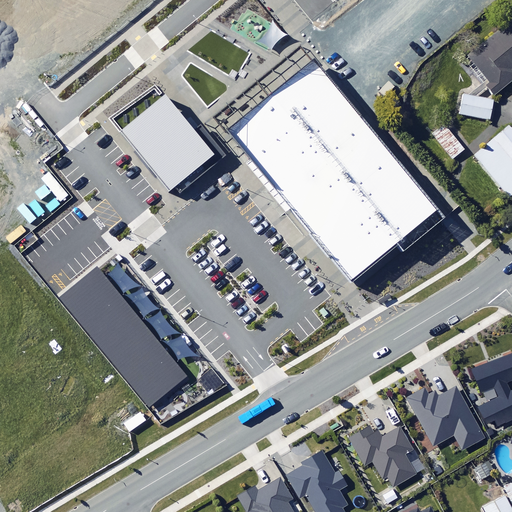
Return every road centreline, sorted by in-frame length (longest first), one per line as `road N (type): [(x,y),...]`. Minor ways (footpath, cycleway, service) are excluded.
road 1 (residential): [(494,275),(124,499)]
road 2 (unknown): [(318,0),(341,25),(405,28),(439,0)]
